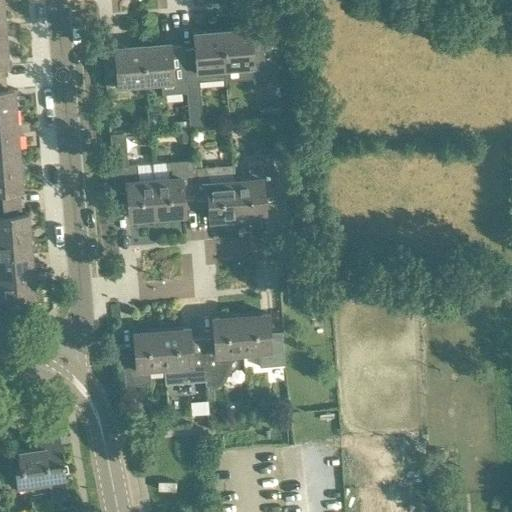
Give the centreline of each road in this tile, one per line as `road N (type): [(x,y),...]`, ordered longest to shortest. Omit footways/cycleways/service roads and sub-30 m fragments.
road 1 (unclassified): [(82,289),(56,0)]
road 2 (residential): [(82,289),(199,293),(197,248),(263,244),(270,293)]
road 3 (unclassified): [(115,507),(90,400),(57,367)]
